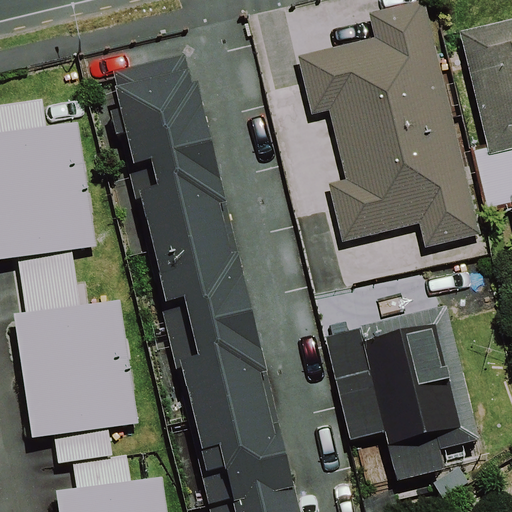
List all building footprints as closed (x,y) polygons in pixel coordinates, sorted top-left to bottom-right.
[(477,262),(422,12),(371,23),(376,49),(294,67),(309,138),(325,134),(337,188),(322,191),(344,291),(477,262)] [(511,24),(455,38),(482,155),(471,157),(484,214),(508,209),(511,225),(511,24)] [(168,351),(206,511),(306,511),(194,43),(103,65),(162,311),(178,307),(187,346),(168,351)] [(91,253),(71,131),(42,136),(36,105),(0,110),(0,268),(12,267),(16,292),(21,325),(5,328),(24,451),(51,447),(55,470),(107,462),(103,439),(135,434),(116,311),(86,315),(82,290),(74,291),(72,277),(68,257),(91,253)] [(379,441),(382,455),(436,443),(440,460),(474,452),(443,315),(320,343),(344,449),(379,441)] [(159,511),(156,489),(130,492),(126,464),(69,472),(73,500),(50,504),(50,511),(159,511)]
